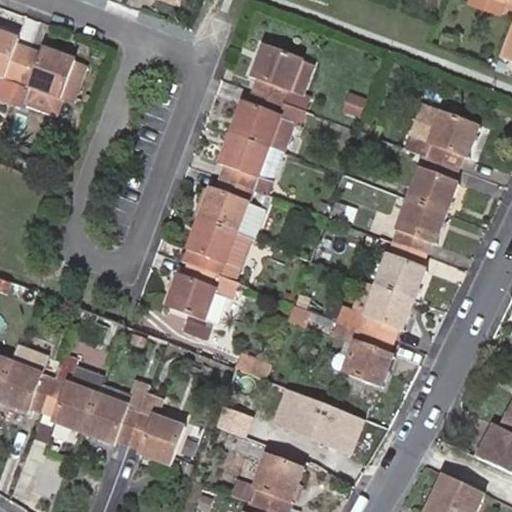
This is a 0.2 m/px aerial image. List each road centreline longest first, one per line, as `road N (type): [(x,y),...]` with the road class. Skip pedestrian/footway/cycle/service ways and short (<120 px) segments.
road 1 (residential): [(141,32),(200,54),(127,260),(111,266),(79,255),(72,225)]
road 2 (residential): [(511,246),(371,511)]
road 3 (residential): [(72,225),(141,32)]
